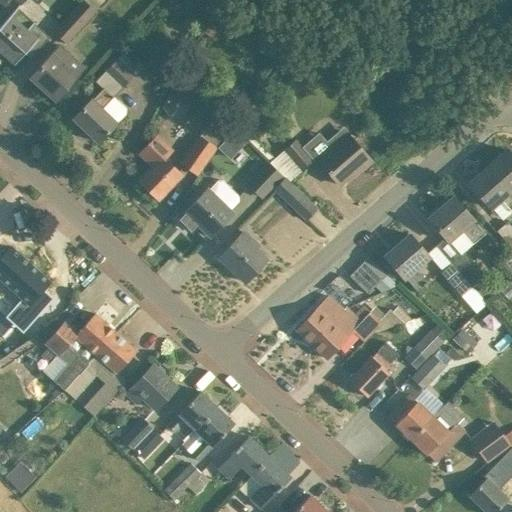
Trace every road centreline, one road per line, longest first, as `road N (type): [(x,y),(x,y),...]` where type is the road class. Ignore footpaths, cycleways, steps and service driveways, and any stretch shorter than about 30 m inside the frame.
road 1 (unclassified): [(217,348),(510,100)]
road 2 (unclassified): [(217,348),(0,142)]
road 3 (unclassified): [(389,511),(217,348)]
